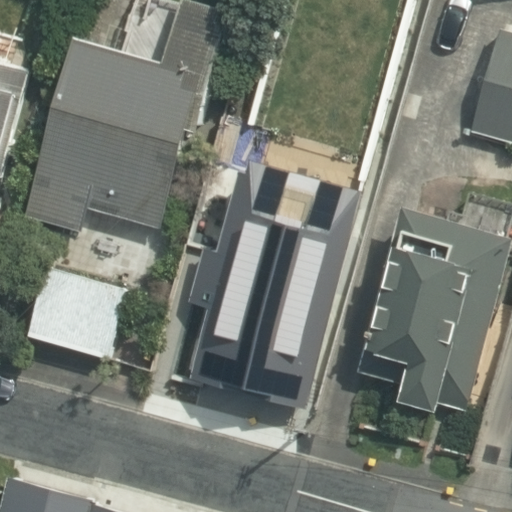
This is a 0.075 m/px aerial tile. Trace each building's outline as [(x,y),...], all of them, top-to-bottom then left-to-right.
[(188,0),(171,59),(85,34),(32,215),(87,231),(94,206),(165,227),(194,130),(201,132),(236,12),(197,0),(188,0)] [(366,181),(414,0),(282,0),(250,124),(366,157),(360,181),(366,181)] [(479,130),(511,139),(511,31),(507,31),(479,130)] [(0,218),(38,71),(0,60),(0,218)] [(240,355),(314,376),(323,348),(329,349),(357,252),(353,251),(365,208),(324,196),(332,168),(275,152),(254,223),(250,221),(232,285),(224,283),(214,319),(247,329),(240,355)] [(472,411),(511,262),(511,235),(410,207),(365,372),(409,384),(404,401),(443,412),(446,403),(472,411)] [(0,291),(9,260),(0,257),(0,291)] [(38,335),(116,357),(136,287),(58,265),(38,335)] [(2,511),(143,511),(13,475),(2,511)]
